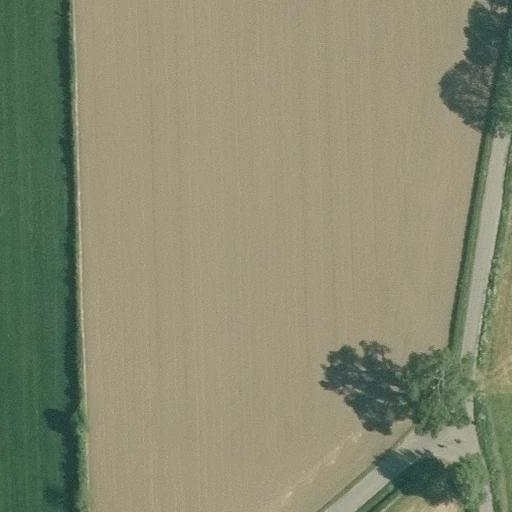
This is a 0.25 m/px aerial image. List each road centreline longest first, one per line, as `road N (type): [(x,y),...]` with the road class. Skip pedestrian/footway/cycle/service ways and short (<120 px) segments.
road 1 (unclassified): [(442,422),(463,383),(511,109)]
road 2 (unclassified): [(338,511),(442,422)]
